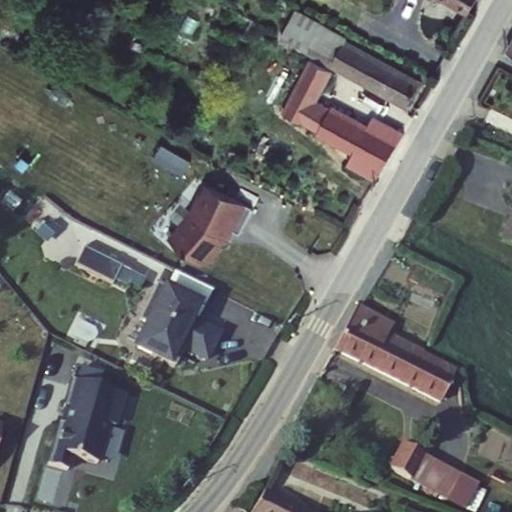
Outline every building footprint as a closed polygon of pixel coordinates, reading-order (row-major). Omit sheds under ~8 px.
[(422,0),(455,19),(465,0),(422,0)] [(404,91),(281,26),(269,46),(393,114),(404,91)] [(322,82),(299,70),(269,122),(342,161),(336,173),(362,188),(389,140),(369,129),(360,146),(305,114),(322,82)] [(245,223),(201,199),(193,214),(189,213),(180,231),(159,255),(178,271),(181,269),(193,279),(199,278),(212,263),(210,262),(215,255),(217,257),(219,255),(224,245),(231,249),(245,223)] [(103,301),(112,283),(74,263),(65,281),(103,301)] [(187,322),(147,301),(130,337),(137,340),(125,363),(164,384),(173,366),(195,378),(209,351),(180,336),(187,322)] [(365,311),(339,354),(445,406),(461,372),(396,340),(383,334),(384,320),(365,311)] [(402,329),(384,320),(383,334),(396,340),(402,329)] [(110,410),(58,395),(50,421),(53,421),(48,439),(45,438),(33,479),(53,485),(57,471),(83,478),(94,439),(101,441),(110,410)] [(467,483),(403,449),(387,478),(415,493),(418,488),(454,507),(467,483)] [(296,511),(265,498),(258,511),(296,511)]
